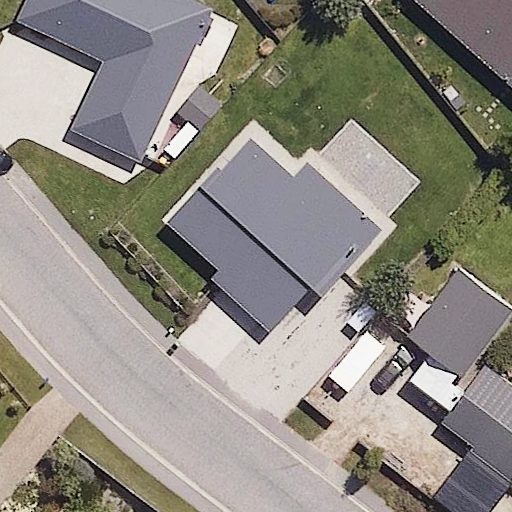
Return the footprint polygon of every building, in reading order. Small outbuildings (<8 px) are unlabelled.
[(187,0),(36,0),(24,26),(108,63),(74,140),(145,171),(216,13),(187,0)] [(511,0),(410,0),(511,90),(511,0)] [(250,141),(177,221),(275,311),(328,253),(340,264),(371,230),(306,171),(295,183),(250,141)] [(511,307),(465,272),(414,338),(469,379),(511,323),(511,307)] [(511,387),(487,370),(443,428),(511,479),(511,387)]
